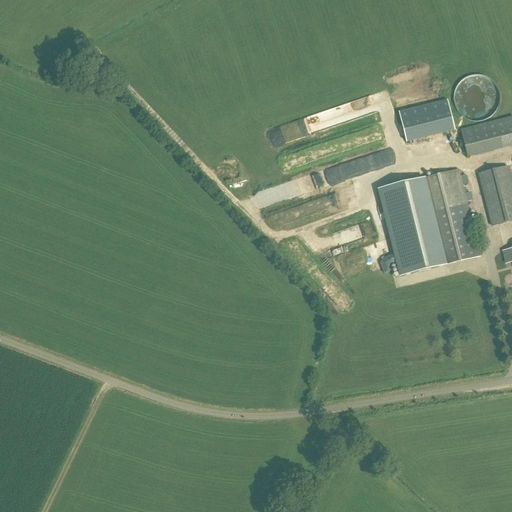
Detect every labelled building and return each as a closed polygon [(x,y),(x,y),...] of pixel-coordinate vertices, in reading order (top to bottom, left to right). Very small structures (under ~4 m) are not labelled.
[(467,158),(503,149),(511,147),(511,117),(496,122),(460,130),(467,158)] [(396,140),(383,143),(385,153),(399,150),(396,140)] [(492,227),(511,222),(511,186),(507,168),(479,175),(492,227)] [(458,170),(379,191),(402,278),(480,258),(458,170)] [(397,262),(395,255),(384,258),(387,265),(397,262)]
